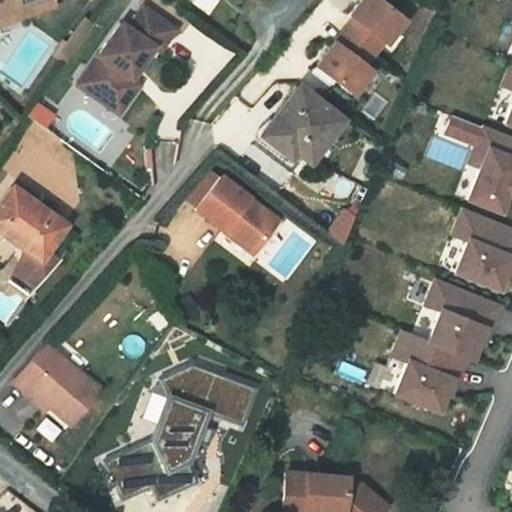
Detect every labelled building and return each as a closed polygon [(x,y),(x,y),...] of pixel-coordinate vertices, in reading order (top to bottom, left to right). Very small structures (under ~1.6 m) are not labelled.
[(178,29),(147,7),(131,28),(124,23),(100,55),(102,70),(88,90),(116,110),(137,81),(135,80),(132,77),(139,68),(142,70),(158,49),(162,51),(178,29)] [(336,41),(327,53),(358,75),(367,64),(369,65),(387,41),(350,13),(332,38),(336,41)] [(327,53),(300,89),(337,117),(355,93),(349,88),(358,75),(327,53)] [(79,84),(88,90),(102,70),(100,55),(79,84)] [(511,61),(510,61),(500,85),(511,89),(511,61)] [(135,80),(142,70),(139,68),(132,77),(135,80)] [(116,110),(120,113),(141,84),(137,81),(116,110)] [(511,98),(502,122),(511,126),(511,98)] [(284,111),(248,160),(266,173),(271,167),(282,175),(295,185),(327,143),(284,111)] [(511,158),(511,139),(481,127),(474,144),(485,149),(485,148),(511,158)] [(485,149),(474,144),(467,162),(478,166),(485,149)] [(465,198),(498,211),(505,193),(502,191),(508,178),(511,180),(511,179),(511,175),(511,158),(485,148),(485,149),(478,166),(465,198)] [(282,175),(271,167),(266,173),(277,182),(282,175)] [(509,195),(511,189),(511,179),(511,180),(508,178),(502,191),(505,193),(509,195)] [(269,241),(210,198),(185,232),(214,253),(218,248),(248,271),(269,241)] [(50,245),(2,209),(0,211),(0,271),(4,274),(8,277),(0,293),(0,317),(11,325),(43,280),(30,272),(50,245)] [(511,230),(460,210),(450,234),(465,240),(465,239),(509,256),(509,257),(511,258),(511,230)] [(452,271),(496,289),(504,270),(509,257),(509,256),(465,239),(465,240),(452,271)] [(218,248),(214,253),(245,276),(248,271),(218,248)] [(0,293),(8,277),(4,274),(0,279),(0,293)] [(497,306),(433,280),(423,304),(438,310),(438,309),(482,327),(488,330),(497,306)] [(438,310),(425,341),(464,357),(469,359),(477,341),(482,327),(438,309),(438,310)] [(477,341),(482,343),(488,330),(482,327),(477,341)] [(390,355),(405,361),(405,360),(449,378),(449,379),(455,381),(464,357),(425,341),(400,331),(390,355)] [(405,361),(392,393),(436,410),(444,392),(449,379),(449,378),(405,360),(405,361)] [(92,415),(37,368),(4,407),(16,417),(19,413),(41,431),(63,449),(92,415)] [(444,392),(449,394),(455,381),(449,379),(444,392)] [(158,405),(164,424),(150,466),(103,491),(113,511),(184,511),(186,511),(182,502),(193,496),(187,485),(194,464),(200,466),(205,451),(199,449),(204,435),(241,447),(253,410),(189,388),(158,405)] [(19,413),(16,417),(37,434),(41,431),(19,413)] [(211,453),(205,451),(200,466),(206,468),(211,453)] [(345,496),(285,494),(284,511),(373,511),(358,501),(345,502),(345,496)] [(193,496),(182,502),(186,511),(198,505),(193,496)]
